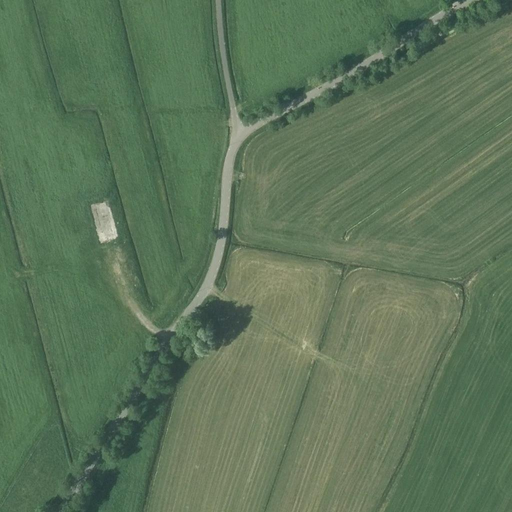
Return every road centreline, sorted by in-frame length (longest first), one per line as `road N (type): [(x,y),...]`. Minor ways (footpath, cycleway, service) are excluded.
road 1 (unclassified): [(60,511),(207,285),(230,154),(241,133)]
road 2 (unclassified): [(241,133),(468,0)]
road 3 (unclassified): [(241,133),(218,0)]
